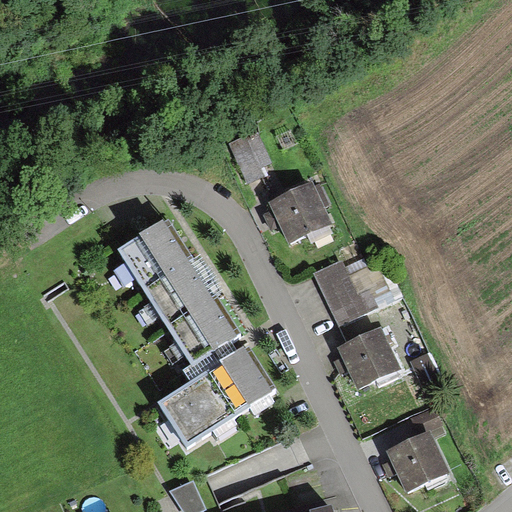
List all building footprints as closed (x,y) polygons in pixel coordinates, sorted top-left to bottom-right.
[(269,165),(256,135),(226,147),(245,188),(262,181),(257,171),(269,165)] [(311,182),(268,200),(286,242),(329,224),(311,182)] [(120,260),(199,378),(249,345),(170,227),(120,260)] [(339,264),(311,278),(336,330),(365,316),(339,264)] [(340,352),(361,393),(397,374),(376,334),(340,352)] [(279,389),(249,345),(199,378),(159,405),(189,449),(279,389)] [(432,411),(409,420),(417,439),(441,429),(432,411)] [(446,476),(426,437),(389,457),(410,495),(446,476)] [(193,481),(171,491),(184,511),(198,511),(206,508),(193,481)]
